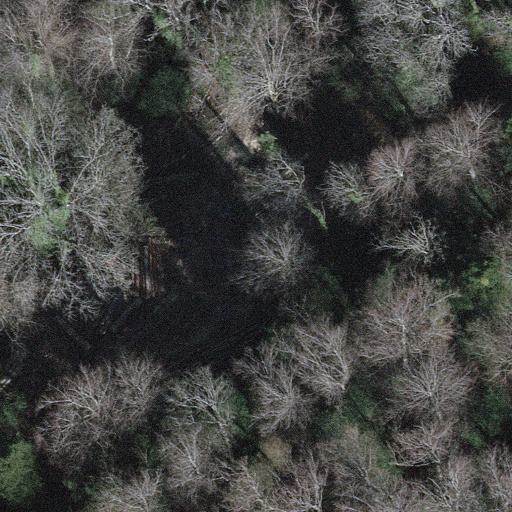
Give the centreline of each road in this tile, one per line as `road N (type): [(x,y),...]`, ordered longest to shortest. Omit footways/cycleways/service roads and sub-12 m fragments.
road 1 (track): [(0,475),(172,322),(511,101)]
road 2 (track): [(317,0),(172,322)]
